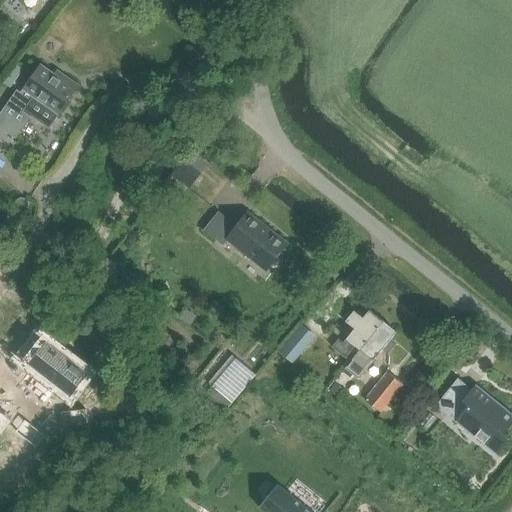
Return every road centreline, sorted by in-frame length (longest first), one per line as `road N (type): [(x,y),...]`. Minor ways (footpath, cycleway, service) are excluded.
road 1 (residential): [(278,141),(191,85),(137,85),(100,117),(47,197),(43,219)]
road 2 (residential): [(511,337),(297,165),(278,141)]
road 3 (residential): [(278,141),(239,23)]
